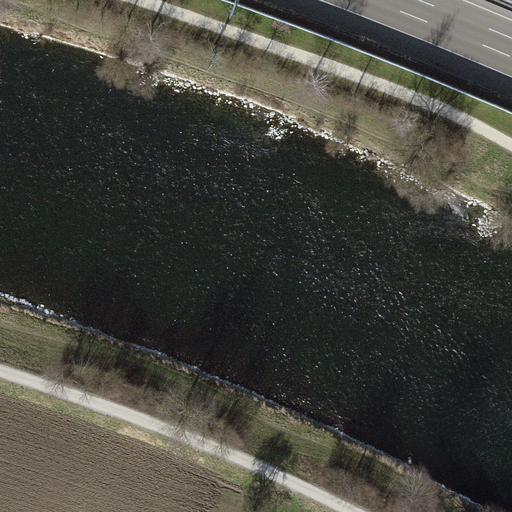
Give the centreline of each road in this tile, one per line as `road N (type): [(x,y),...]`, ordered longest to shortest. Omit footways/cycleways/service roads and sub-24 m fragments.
road 1 (track): [(134,0),(428,101),(511,145)]
road 2 (track): [(0,370),(134,416),(350,511)]
road 3 (motorway): [(391,0),(511,48)]
